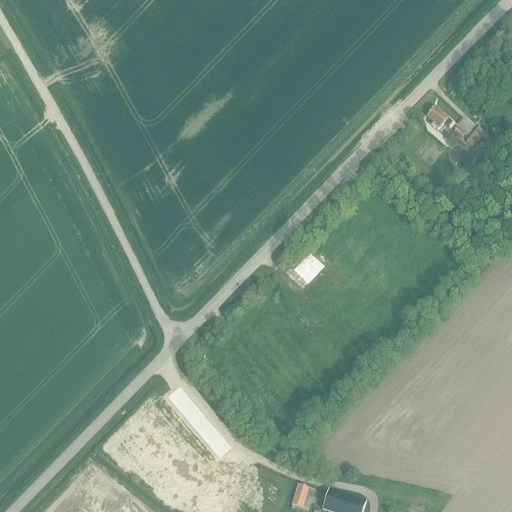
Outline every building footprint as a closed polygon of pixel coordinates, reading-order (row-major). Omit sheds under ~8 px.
[(453,127),(455,124),(436,107),(427,117),(434,123),(431,126),(437,131),(444,124),(448,128),(451,124),(453,127)] [(452,132),(458,137),(462,132),(456,127),(452,132)] [(487,144),(491,140),(477,128),(469,137),(465,143),(471,149),(480,139),(487,144)] [(311,503),(314,504),(316,499),(313,498),(315,491),(298,485),(292,506),(291,511),(294,511),(307,511),(308,511),(311,503)] [(322,510),(327,511),(363,511),(367,502),(329,490),(322,510)]
